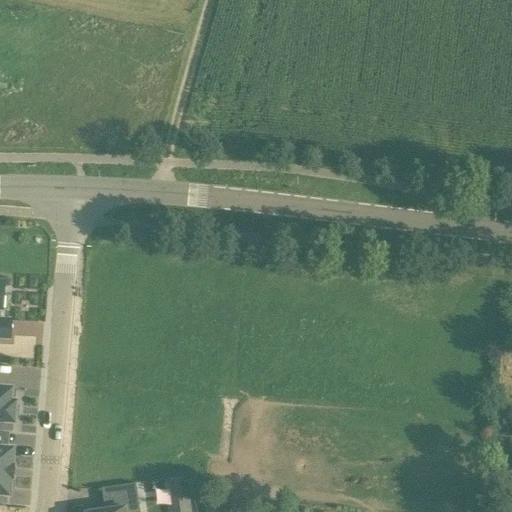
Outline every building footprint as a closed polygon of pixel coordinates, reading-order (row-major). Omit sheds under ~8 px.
[(0,423),(14,425),(14,421),(18,421),(19,404),(15,404),(15,400),(10,400),(11,387),(0,386),(0,423)] [(0,493),(6,494),(8,468),(8,464),(9,450),(3,449),(0,449),(0,493)] [(186,478),(167,480),(168,490),(187,487),(186,478)] [(86,511),(138,511),(134,484),(108,487),(112,508),(86,511)] [(233,501),(204,509),(204,511),(236,511),(233,501)]
